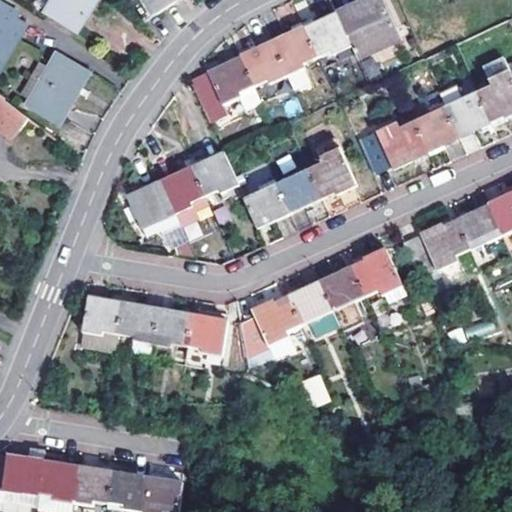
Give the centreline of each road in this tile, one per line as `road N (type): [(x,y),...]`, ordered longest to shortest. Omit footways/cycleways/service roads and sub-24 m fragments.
road 1 (residential): [(67,254),(225,281),(511,153)]
road 2 (residential): [(67,254),(131,116),(186,44),(243,0)]
road 3 (residential): [(5,411),(37,424),(173,446)]
road 4 (residential): [(5,411),(67,254)]
